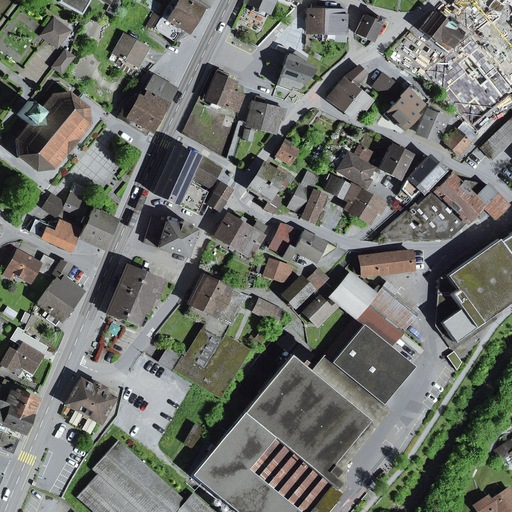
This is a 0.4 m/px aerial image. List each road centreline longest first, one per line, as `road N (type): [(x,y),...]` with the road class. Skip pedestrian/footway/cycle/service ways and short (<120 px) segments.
road 1 (track): [(511,307),(361,511)]
road 2 (residential): [(311,100),(488,180),(511,201)]
road 3 (residential): [(190,267),(120,373),(66,360)]
road 4 (residential): [(348,244),(453,246),(511,221)]
road 5 (residential): [(308,0),(252,62),(209,40)]
road 6 (primary): [(167,130),(114,248)]
road 7 (residential): [(409,20),(347,62),(311,100)]
road 8 (residential): [(302,269),(287,284),(255,294),(190,267)]
road 9 (primary): [(66,360),(19,471)]
